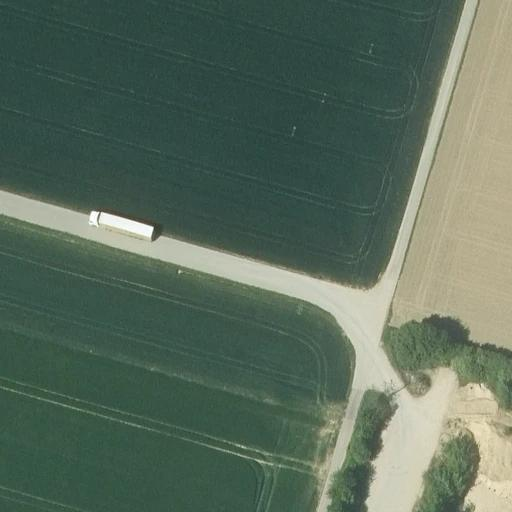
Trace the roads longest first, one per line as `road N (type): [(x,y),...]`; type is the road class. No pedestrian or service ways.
road 1 (track): [(471,0),(379,316)]
road 2 (track): [(379,316),(323,511)]
